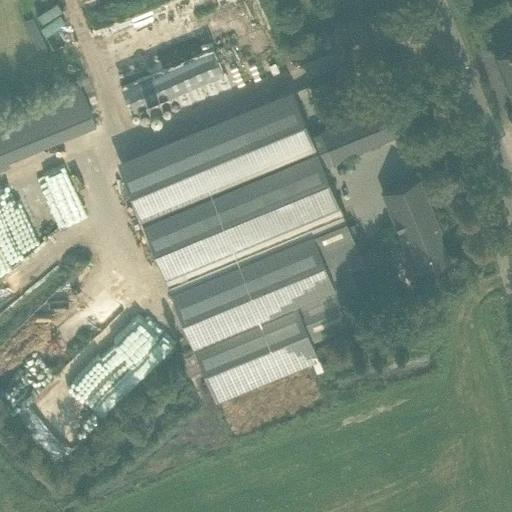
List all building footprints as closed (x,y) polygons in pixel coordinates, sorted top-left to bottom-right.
[(511,48),(494,57),(511,99),(511,48)] [(0,162),(96,123),(79,83),(0,114),(0,162)] [(291,88),(116,160),(215,398),(318,356),(312,341),(356,322),(346,298),(337,276),(350,271),(369,263),(353,224),(348,226),(331,183),(324,166),(310,135),(291,88)] [(388,103),(310,135),(324,166),(382,142),(401,135),(388,103)] [(402,245),(413,273),(448,259),(438,232),(440,231),(418,178),(383,192),(404,244),(402,245)] [(0,262),(34,251),(11,187),(0,190),(0,262)]
